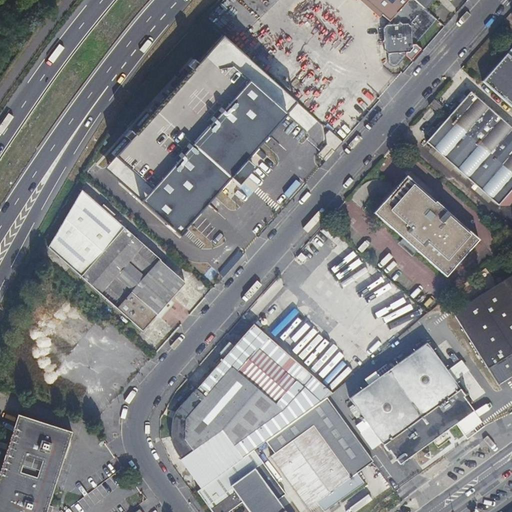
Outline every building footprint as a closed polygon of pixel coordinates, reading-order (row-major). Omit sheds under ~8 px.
[(425,10),(413,0),(357,0),(377,17),(380,13),(389,21),(382,29),(383,47),(383,51),(387,55),(387,59),(387,62),(388,64),(390,66),(392,67),(393,67),(395,67),(398,66),(401,63),(405,57),(413,64),(423,52),(415,46),(437,21),(425,10)] [(413,0),(425,10),(431,3),(435,8),(437,9),(438,9),(440,8),(441,8),(444,5),(438,0),(413,0)] [(220,39),(116,158),(126,167),(121,174),(119,182),(177,232),(230,173),(237,180),(250,165),(244,160),(294,103),(220,39)] [(511,47),(482,81),(511,108),(511,47)] [(427,142),(486,195),(499,206),(500,205),(511,190),(511,128),(470,92),(427,142)] [(432,102),(440,109),(443,106),(435,99),(432,102)] [(438,112),(440,109),(432,102),(429,105),(438,112)] [(479,239),(407,175),(374,213),(446,277),(479,239)] [(511,190),(500,205),(508,207),(511,202),(511,190)] [(81,191),(48,248),(82,278),(143,331),(185,283),(160,261),(161,260),(81,191)] [(511,275),(452,313),(497,386),(511,376),(511,275)] [(327,397),(332,392),(280,346),(254,324),(173,416),(172,418),(170,422),(169,425),(168,429),(168,433),(168,436),(169,440),(171,444),(175,451),(181,461),(187,457),(192,464),(202,457),(208,465),(233,447),(242,459),(253,450),(266,441),(327,397)] [(432,438),(439,433),(472,409),(462,396),(467,392),(465,390),(462,392),(456,383),(447,372),(426,342),(349,397),(370,425),(381,441),(387,450),(389,449),(398,462),(432,438)] [(447,372),(456,383),(464,377),(456,366),(447,372)] [(357,472),(373,461),(327,397),(266,441),(275,453),(271,456),(308,508),(317,501),(321,507),(324,511),(364,483),(357,472)] [(21,416),(0,478),(0,511),(46,511),(72,433),(21,416)] [(372,448),(381,441),(370,425),(361,432),(372,448)] [(441,436),(439,433),(432,438),(434,441),(441,436)] [(242,459),(196,492),(210,511),(228,511),(241,503),(248,511),(286,511),(277,500),(286,494),(253,450),(242,459)] [(311,511),(313,511),(321,507),(317,501),(308,508),(311,511)]
